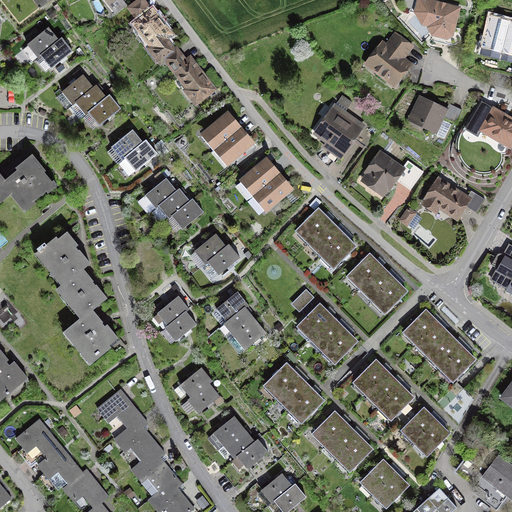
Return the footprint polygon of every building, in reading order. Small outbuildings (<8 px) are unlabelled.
[(105,0),(114,12),(124,4),(121,0),(105,0)] [(143,0),(138,0),(128,8),(138,20),(151,10),(143,0)] [(461,9),(426,0),(417,0),(414,14),(421,27),(427,28),(432,39),(447,42),(454,38),(461,9)] [(163,60),(174,52),(165,39),(170,35),(152,12),(135,24),(153,48),(151,50),(160,62),(163,60)] [(511,68),(511,25),(492,20),(481,60),(511,68)] [(49,30),(27,48),(38,60),(41,58),(59,43),(49,30)] [(411,47),(396,35),(387,46),(383,43),(367,64),(394,85),(406,69),(399,63),(411,47)] [(41,58),(51,72),(72,54),(62,40),(59,43),(41,58)] [(174,52),(163,60),(168,66),(169,66),(197,102),(213,90),(190,59),(186,62),(177,50),(174,52)] [(83,78),(61,95),(71,108),(75,105),(93,90),(83,78)] [(107,101),(96,88),(93,90),(75,105),(86,118),(90,114),(107,101)] [(121,112),(110,98),(107,101),(90,114),(101,129),(121,112)] [(446,110),(420,98),(411,118),(436,130),(441,120),(443,116),(456,123),(462,110),(449,103),(446,110)] [(511,145),(511,119),(491,107),(477,132),(509,150),(511,145)] [(368,129),(336,108),(314,140),(346,161),(368,129)] [(213,153),(241,130),(228,114),(200,137),(213,153)] [(451,124),(441,120),(436,130),(434,134),(444,139),(451,124)] [(241,130),(213,153),(227,169),(255,146),(241,130)] [(132,133),(111,150),(121,162),(125,159),(142,145),(132,133)] [(136,173),(157,156),(146,142),(142,145),(125,159),(136,173)] [(405,171),(379,153),(359,182),(384,200),(405,171)] [(31,157),(1,181),(0,180),(0,203),(11,195),(24,211),(55,187),(31,157)] [(252,198),(280,175),(267,159),(239,182),(252,198)] [(294,191),(280,175),(252,198),(265,215),(294,191)] [(471,190),(466,198),(439,180),(423,204),(435,211),(439,206),(457,217),(464,205),(477,213),(485,199),(471,190)] [(166,181),(144,198),(154,210),(158,207),(176,193),(166,181)] [(190,204),(179,190),(176,193),(158,207),(168,221),(171,219),(190,204)] [(203,215),(192,202),(190,204),(171,219),(182,232),(203,215)] [(318,209),(298,230),(310,242),(331,222),(318,209)] [(415,213),(408,209),(400,220),(407,225),(415,213)] [(224,218),(202,236),(213,249),(216,246),(234,231),(224,218)] [(342,234),(331,222),(310,242),(322,254),(342,234)] [(216,246),(226,259),(247,242),(237,229),(234,231),(216,246)] [(67,234),(36,257),(61,289),(83,272),(91,266),(67,234)] [(355,246),(342,234),(322,254),(334,267),(355,246)] [(505,290),(511,293),(511,252),(505,249),(503,254),(498,251),(491,264),(498,268),(496,271),(511,279),(505,290)] [(370,255),(349,275),(361,288),(382,267),(370,255)] [(382,267),(361,288),(373,299),(394,279),(382,267)] [(61,289),(55,293),(79,322),(92,312),(106,302),(83,272),(61,289)] [(406,291),(394,279),(373,299),(385,312),(406,291)] [(306,293),(292,307),(300,314),(314,301),(306,293)] [(247,307),(237,295),(216,312),(226,325),(245,310),(247,307)] [(179,300),(157,316),(167,330),(187,315),(189,313),(179,300)] [(320,305),(299,325),(311,337),(332,317),(320,305)] [(223,327),(233,339),(254,322),(245,310),(226,325),(223,327)] [(426,311),(405,331),(417,343),(438,323),(426,311)] [(63,335),(89,367),(117,345),(92,312),(79,322),(63,335)] [(174,344),(196,327),(187,315),(167,330),(165,332),(174,344)] [(332,317),(311,337),(323,349),(344,329),(332,317)] [(265,335),(254,322),(233,339),(244,352),(265,335)] [(450,335),(438,323),(417,343),(429,355),(450,335)] [(356,341),(344,329),(323,349),(336,362),(356,341)] [(462,347),(450,335),(429,355),(441,367),(462,347)] [(474,359),(462,347),(441,367),(454,380),(474,359)] [(9,366),(1,356),(0,356),(0,402),(28,381),(13,362),(9,366)] [(376,360),(355,381),(368,393),(388,373),(376,360)] [(287,364),(266,384),(278,397),(299,376),(287,364)] [(202,371),(180,388),(190,401),(210,386),(212,384),(202,371)] [(388,373),(368,393),(379,405),(400,385),(388,373)] [(311,388),(299,376),(278,397),(290,408),(311,388)] [(511,383),(501,398),(511,406),(511,383)] [(412,397),(400,385),(379,405),(392,418),(412,397)] [(188,403),(197,415),(219,398),(210,386),(190,401),(188,403)] [(323,400),(311,388),(290,408),(302,421),(323,400)] [(126,430),(143,417),(121,390),(95,410),(108,427),(117,420),(126,430)] [(424,408),(403,429),(415,441),(436,421),(424,408)] [(335,412),(314,432),(327,445),(347,424),(335,412)] [(152,428),(143,417),(126,430),(113,441),(124,455),(131,450),(141,463),(160,448),(147,432),(152,428)] [(218,450),(222,447),(244,430),(234,417),(208,438),(218,450)] [(45,461),(60,449),(39,421),(14,441),(26,456),(35,449),(45,461)] [(436,421),(415,441),(428,453),(448,433),(436,421)] [(347,424),(327,445),(338,457),(359,436),(347,424)] [(244,430),(222,447),(233,461),(235,460),(236,458),(255,444),(244,430)] [(371,448),(359,436),(338,457),(351,469),(371,448)] [(246,471),(268,455),(257,442),(255,444),(236,458),(246,471)] [(166,456),(160,448),(141,463),(131,471),(142,484),(147,480),(158,493),(177,478),(162,460),(166,456)] [(82,476),(60,449),(45,461),(37,467),(48,482),(58,475),(67,487),(82,476)] [(511,464),(501,456),(484,478),(511,498),(511,464)] [(233,461),(223,469),(236,486),(248,477),(235,460),(233,461)] [(383,460),(363,481),(375,493),(395,473),(383,460)] [(86,472),(82,476),(67,487),(62,491),(74,506),(83,498),(93,511),(101,504),(108,499),(86,472)] [(395,473),(375,493),(387,505),(408,485),(395,473)] [(283,476),(261,493),(271,506),(274,503),(293,489),(283,476)] [(184,486),(177,478),(158,493),(147,502),(155,511),(163,511),(164,511),(165,511),(192,511),(195,510),(179,490),(184,486)] [(281,511),(289,511),(306,500),(296,487),(293,489),(274,503),(281,511)] [(0,508),(10,501),(0,488),(0,508)] [(452,511),(456,509),(439,489),(412,511),(452,511)]
